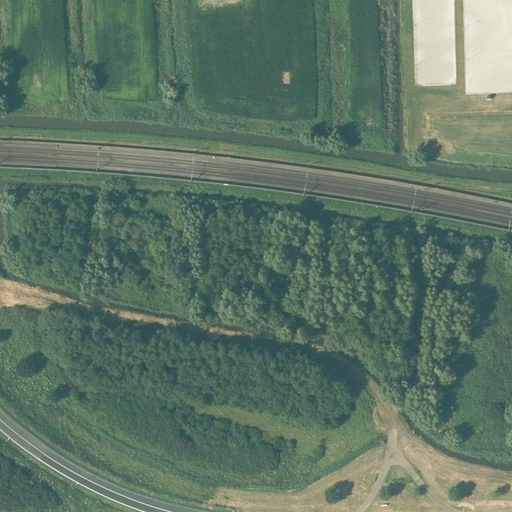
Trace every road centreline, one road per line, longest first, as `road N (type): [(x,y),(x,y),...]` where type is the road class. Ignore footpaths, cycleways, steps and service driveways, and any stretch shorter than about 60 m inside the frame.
road 1 (track): [(0,133),(205,146),(511,190)]
road 2 (track): [(11,190),(260,213),(511,255)]
road 3 (track): [(418,234),(412,379),(382,415),(391,448),(356,511)]
road 4 (track): [(133,389),(305,434),(347,438),(382,415)]
road 5 (motorway): [(157,511),(55,467),(0,425)]
